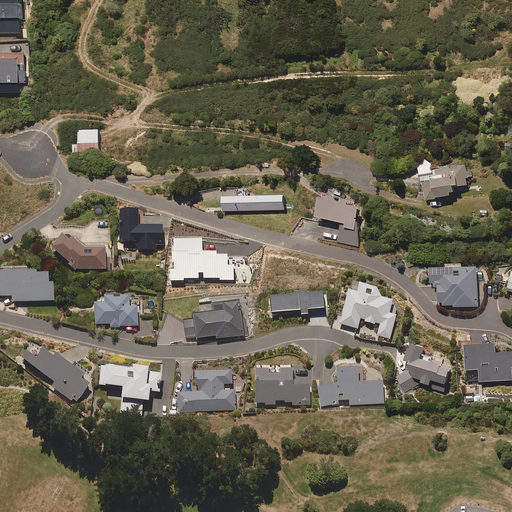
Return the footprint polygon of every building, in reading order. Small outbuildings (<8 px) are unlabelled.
[(0,0),(0,38),(22,38),(21,0),(0,0)] [(0,92),(21,93),(21,85),(27,85),(27,72),(27,67),(27,66),(26,53),(0,53),(0,92)] [(432,171),(431,160),(419,161),(422,184),(424,184),(426,201),(458,197),(457,188),(470,187),(469,178),(475,178),(473,166),(432,171)] [(286,196),(225,199),(225,212),(286,210),(286,196)] [(318,222),(334,226),(336,219),(358,224),(363,206),(324,196),(320,215),(318,222)] [(158,218),(128,218),(128,231),(121,231),(121,240),(126,240),(126,254),(145,254),(145,248),(152,248),(152,229),(158,229),(158,218)] [(65,239),(55,251),(72,266),(69,268),(76,274),(78,272),(107,272),(107,252),(87,252),(72,239),(65,239)] [(435,285),(435,289),(440,288),(440,304),(443,304),(444,307),(454,307),(454,308),(481,307),(481,288),(480,268),(463,269),(463,265),(447,265),(447,269),(433,270),(433,285),(435,285)] [(29,276),(29,269),(2,271),(3,275),(0,275),(0,296),(1,297),(1,299),(14,298),(14,304),(56,302),(55,285),(51,285),(51,275),(29,276)] [(366,323),(376,327),(377,325),(381,326),(380,328),(378,337),(385,339),(391,341),(398,318),(392,317),(395,305),(385,302),(380,294),(369,291),(363,289),(360,298),(350,295),(341,325),(359,331),(361,322),(362,321),(366,322),(366,323)] [(107,306),(96,306),(97,326),(111,325),(111,329),(140,328),(139,309),(131,310),(131,299),(122,299),(122,297),(115,297),(115,299),(107,300),(107,306)] [(248,320),(247,306),(225,308),(226,316),(196,319),(198,341),(217,339),(218,341),(244,338),(242,321),(248,320)] [(56,361),(36,346),(25,362),(56,384),(53,388),(77,405),(91,386),(82,380),(88,372),(76,363),(72,368),(58,358),(56,361)] [(426,349),(413,346),(408,362),(412,365),(411,370),(397,377),(405,393),(420,385),(418,382),(421,380),(424,385),(431,386),(435,382),(449,386),(453,369),(443,366),(443,364),(435,361),(434,363),(423,360),(426,349)] [(511,354),(499,355),(498,346),(465,347),(466,371),(476,371),(480,370),(481,383),(511,381),(511,354)] [(302,366),(293,366),(293,370),(280,370),(280,375),(270,375),(270,371),(257,371),(257,405),(311,405),(311,373),(302,373),(302,366)] [(364,384),(363,366),(345,366),(346,370),(339,370),(340,386),(320,387),(321,407),(339,406),(339,401),(350,401),(350,406),(385,405),(384,383),(364,384)] [(162,373),(103,367),(101,388),(124,390),(122,416),(143,418),(144,403),(151,404),(152,393),(159,394),(162,373)] [(234,384),(233,372),(197,374),(198,393),(179,394),(180,413),(236,410),(235,391),(225,392),(224,385),(234,384)]
